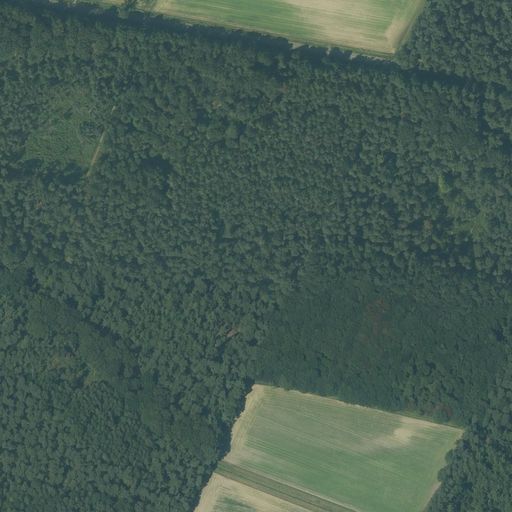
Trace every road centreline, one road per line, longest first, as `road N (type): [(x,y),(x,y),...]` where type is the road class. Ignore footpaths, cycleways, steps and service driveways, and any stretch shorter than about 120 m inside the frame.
road 1 (track): [(511,274),(0,163)]
road 2 (track): [(186,511),(400,65)]
road 3 (tertiary): [(511,82),(36,0)]
road 4 (track): [(465,434),(0,327)]
road 5 (track): [(0,412),(146,19)]
road 6 (track): [(175,511),(0,475)]
